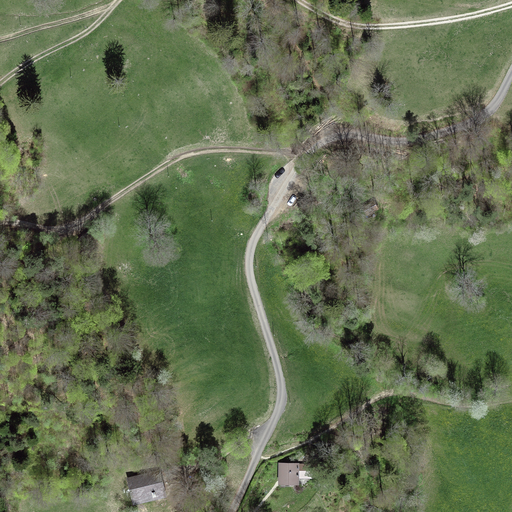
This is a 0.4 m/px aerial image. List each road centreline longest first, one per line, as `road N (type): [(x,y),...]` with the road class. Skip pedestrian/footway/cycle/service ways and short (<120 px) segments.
road 1 (residential): [(231,511),(277,414),(280,384),(249,269),(253,239),(272,207),(323,139),(351,132),(403,141),(471,122),(493,105),(511,71)]
road 2 (track): [(0,222),(61,231),(173,159),(205,149),(305,156)]
road 3 (track): [(261,460),(325,438),(396,395),(511,402)]
road 4 (track): [(511,5),(384,27),(346,26),(297,0)]
road 5 (track): [(121,0),(87,32),(0,83)]
